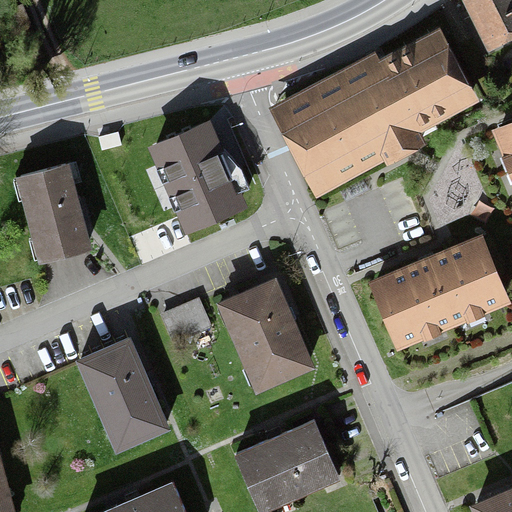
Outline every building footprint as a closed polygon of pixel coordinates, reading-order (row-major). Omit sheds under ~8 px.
[(511,0),(461,0),(487,54),(511,41),(511,0)] [(268,108),(315,200),(383,165),(386,170),(429,148),(422,133),(480,103),(443,32),(378,65),(373,55),(268,108)] [(511,118),(491,127),(503,154),(495,157),(501,173),(504,172),(510,188),(511,187),(511,118)] [(245,201),(211,122),(153,146),(186,225),(245,201)] [(13,178),(35,259),(87,245),(65,164),(13,178)] [(368,278),(397,348),(425,336),(428,344),(444,338),(440,330),(468,318),(470,322),(486,315),(484,312),(511,301),(483,231),(368,278)] [(219,304),(258,392),(317,366),(277,278),(219,304)] [(77,368),(117,456),(164,435),(125,347),(77,368)] [(235,450),(259,510),(340,477),(315,417),(235,450)] [(0,511),(14,511),(0,458),(0,511)] [(92,511),(185,511),(172,479),(92,511)] [(511,511),(511,482),(469,500),(473,511),(511,511)]
